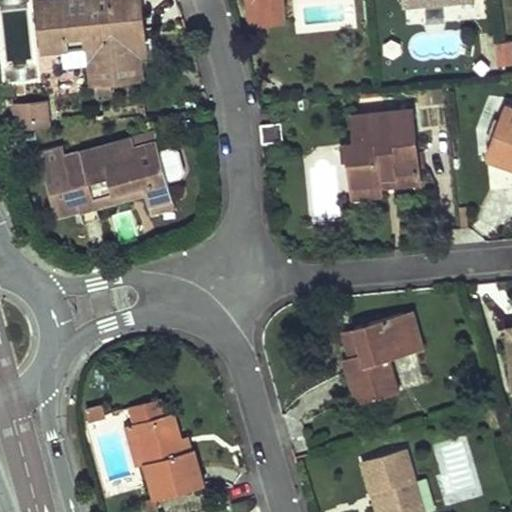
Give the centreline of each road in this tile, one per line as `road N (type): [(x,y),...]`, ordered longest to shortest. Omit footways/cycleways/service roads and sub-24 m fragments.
road 1 (residential): [(241,275),(246,211),(237,105),(206,0)]
road 2 (residential): [(241,275),(307,279),(511,261)]
road 3 (residential): [(195,314),(223,333),(242,366),(284,511)]
road 4 (tertiary): [(73,511),(45,379)]
